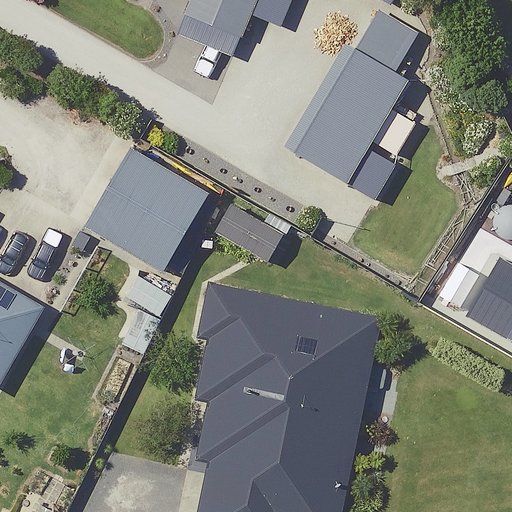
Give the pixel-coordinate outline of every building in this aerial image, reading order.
[(181,0),(176,11),(241,38),(257,0),(181,0)] [(397,0),(379,0),(393,8),(397,0)] [(291,151),(345,184),(406,83),(390,73),(415,31),(386,13),(361,56),(351,50),(291,151)] [(210,194),(135,154),(91,235),(166,275),(210,194)] [(511,187),(487,230),(511,244),(511,187)] [(287,229),(233,199),(211,239),(265,269),(287,229)] [(171,295),(130,275),(118,302),(132,309),(117,339),(144,352),(171,295)] [(0,390),(45,312),(0,286),(0,390)] [(210,466),(201,511),(343,511),(380,323),(209,290),(200,339),(212,341),(201,401),(222,405),(216,437),(203,434),(197,463),(210,466)]
